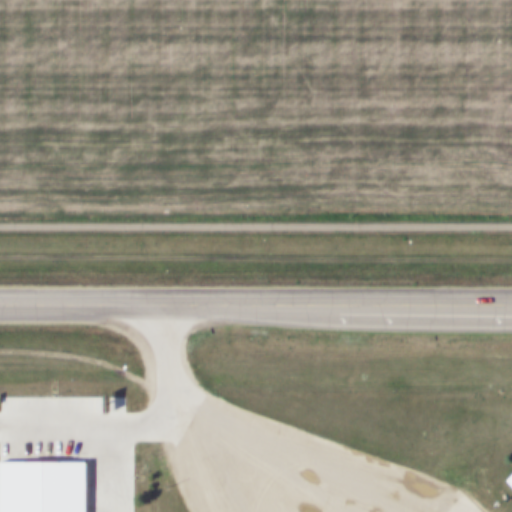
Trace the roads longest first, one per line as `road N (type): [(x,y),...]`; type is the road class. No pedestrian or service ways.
road 1 (primary): [(0,301),(338,300)]
road 2 (primary): [(338,300),(511,300)]
